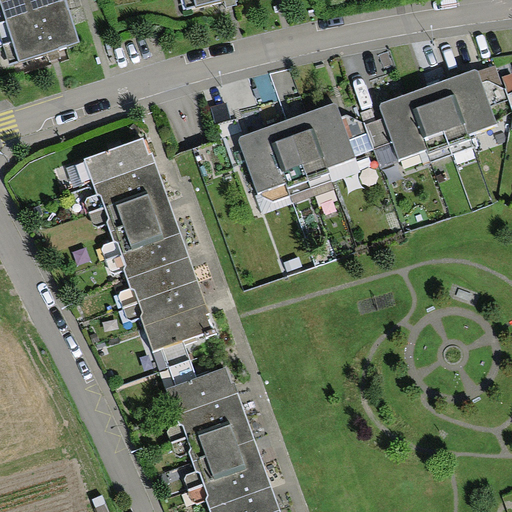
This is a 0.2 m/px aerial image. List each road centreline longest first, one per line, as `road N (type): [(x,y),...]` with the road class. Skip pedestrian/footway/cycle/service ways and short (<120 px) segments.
road 1 (residential): [(0,130),(207,67),(511,10)]
road 2 (residential): [(0,231),(137,511)]
